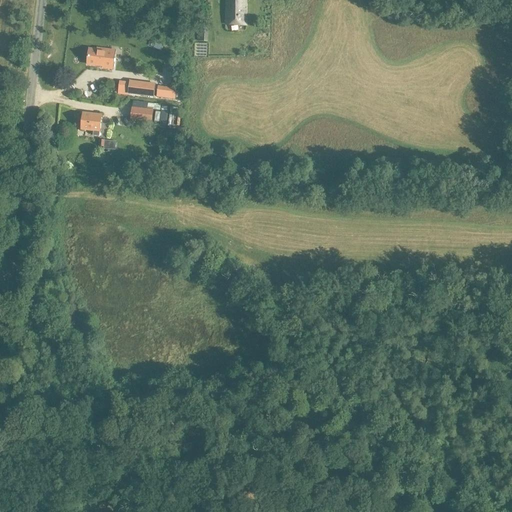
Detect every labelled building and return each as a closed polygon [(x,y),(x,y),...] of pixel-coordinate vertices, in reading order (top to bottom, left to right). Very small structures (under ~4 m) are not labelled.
[(226,0),(226,25),(245,26),(246,0),(226,0)] [(199,26),(197,37),(204,38),(206,27),(199,26)] [(103,66),(103,67),(112,68),(114,51),(107,50),(107,49),(97,47),(97,49),(89,48),(87,64),(103,66)] [(153,97),(154,85),(130,82),(129,94),(153,97)] [(132,108),(131,120),(146,122),(147,109),(132,108)] [(100,132),(102,115),(83,113),(81,130),(100,132)]
